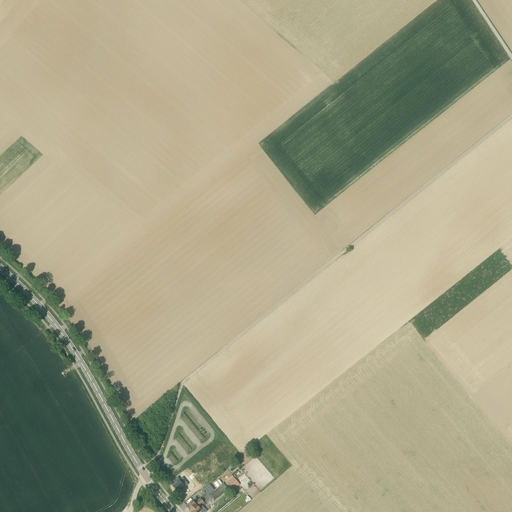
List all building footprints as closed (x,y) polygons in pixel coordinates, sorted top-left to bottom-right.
[(176,483),(172,487),(176,491),(178,489),(180,492),(188,485),(183,478),(180,480),(178,478),(174,481),(176,483)] [(233,491),(240,485),(234,478),(227,484),(233,491)] [(217,497),(225,491),(221,486),(210,495),(213,499),(216,496),(217,497)] [(189,505),(186,508),(190,511),(202,501),(204,500),(207,498),(209,496),(206,493),(202,496),(200,499),(198,501),(195,498),(191,502),(189,504),(189,505)] [(202,501),(190,511),(200,511),(201,511),(199,508),(204,503),(202,501)]
